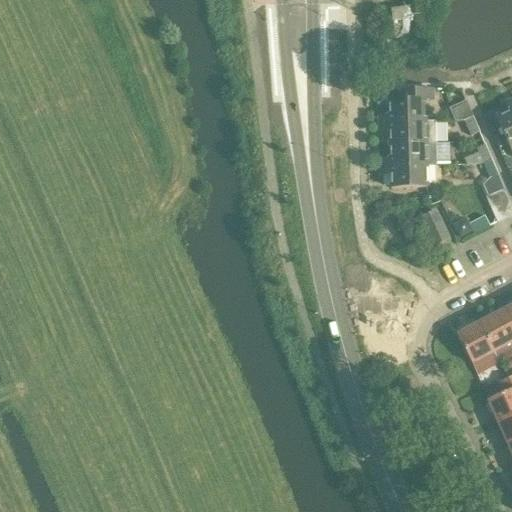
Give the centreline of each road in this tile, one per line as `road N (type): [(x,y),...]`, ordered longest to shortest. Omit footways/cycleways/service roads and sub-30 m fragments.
road 1 (residential): [(494,511),(408,331),(411,317),(511,259)]
road 2 (secondary): [(280,0),(299,177),(334,322)]
road 3 (secondary): [(334,322),(316,174),(313,0)]
road 4 (secondary): [(400,511),(334,322)]
